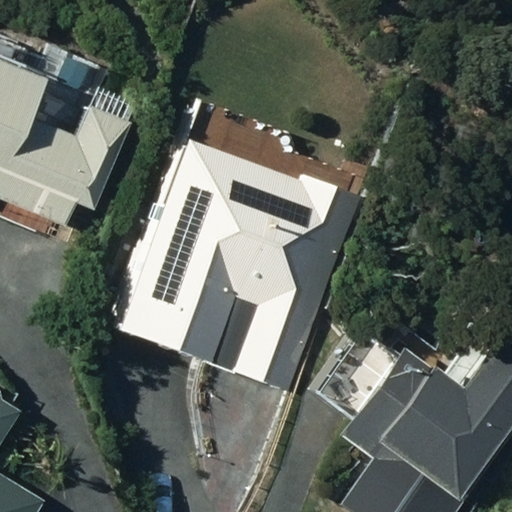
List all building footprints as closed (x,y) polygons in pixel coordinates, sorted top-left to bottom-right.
[(12,102),(28,59),(0,47),(0,192),(57,214),(66,191),(85,199),(119,112),(77,96),(67,123),(12,102)] [(174,124),(106,311),(196,344),(264,156),(174,124)] [(196,344),(194,349),(283,381),(354,185),(292,163),(291,166),(264,156),(196,344)] [(458,457),(511,379),(511,329),(485,311),(479,319),(463,308),(430,355),(413,343),(411,346),(391,332),(329,422),(360,444),(327,492),(356,511),(440,511),(472,467),(458,457)] [(0,511),(26,511),(38,494),(0,469),(0,416),(10,400),(0,393),(0,511)]
